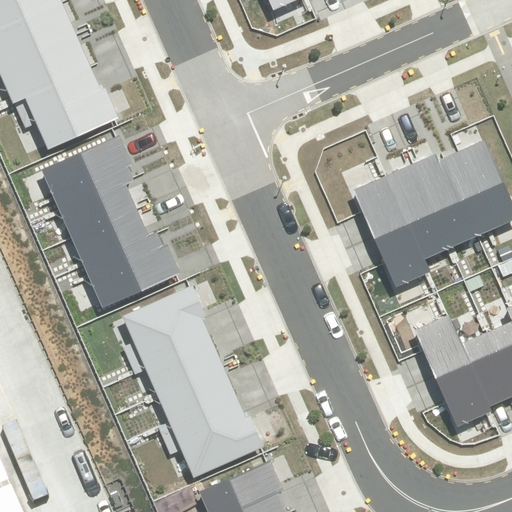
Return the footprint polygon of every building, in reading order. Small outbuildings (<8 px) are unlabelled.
[(0,0),(0,30),(62,4),(60,0),(0,0)] [(296,0),(268,0),(273,10),(296,0)] [(0,30),(0,67),(76,35),(62,4),(0,30)] [(0,71),(13,100),(90,67),(76,35),(0,67),(0,71)] [(36,124),(47,150),(119,119),(105,88),(100,91),(90,67),(13,100),(25,129),(36,124)] [(42,169),(60,209),(125,181),(132,178),(127,167),(132,165),(120,136),(42,169)] [(459,152),(444,158),(478,236),(511,221),(511,203),(484,141),(459,152)] [(437,154),(414,164),(451,248),(478,236),(444,158),(439,160),(437,154)] [(414,164),(388,175),(409,224),(425,259),(451,248),(414,164)] [(363,211),(375,239),(409,224),(388,175),(354,190),(363,211)] [(125,181),(60,209),(71,236),(136,208),(125,181)] [(136,208),(71,236),(83,263),(148,236),(136,208)] [(386,263),(396,287),(430,272),(425,259),(409,224),(375,239),(386,263)] [(148,236),(83,263),(102,307),(181,274),(167,243),(161,245),(156,232),(148,236)] [(123,317),(147,370),(211,342),(202,320),(207,317),(193,286),(123,317)] [(450,315),(415,330),(424,350),(436,379),(471,364),(462,344),(450,315)] [(511,322),(488,332),(511,387),(511,322)] [(511,396),(511,387),(488,332),(462,344),(471,364),(490,407),(511,396)] [(147,370),(161,402),(225,373),(211,342),(147,370)] [(490,407),(471,364),(436,379),(446,402),(457,427),(492,412),(490,407)] [(176,433),(239,405),(225,373),(161,402),(176,433)] [(176,433),(196,476),(262,447),(249,419),(245,421),(239,405),(176,433)] [(0,511),(27,511),(0,448),(0,511)] [(199,493),(206,511),(285,511),(278,494),(283,492),(270,462),(199,493)]
